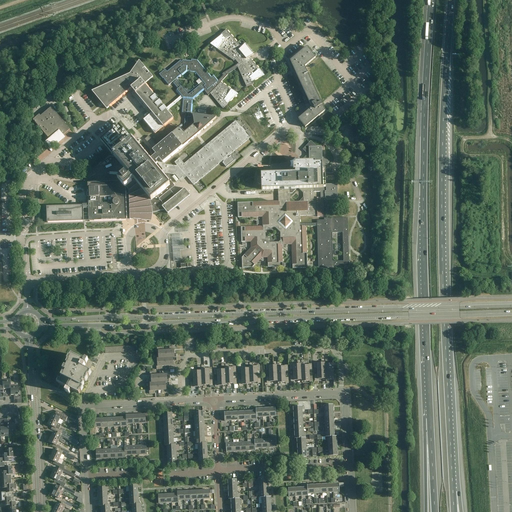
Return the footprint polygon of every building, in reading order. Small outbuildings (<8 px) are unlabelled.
[(238,64),(236,65),(238,68),(247,87),(253,84),(252,81),(264,76),(264,75),(263,76),(258,71),(260,70),(252,61),(249,57),(254,54),(245,43),(241,48),(227,30),(221,35),(210,44),(211,45),(212,43),(218,47),(217,49),(234,61),(235,60),(238,64)] [(298,119),(299,120),(305,128),(326,111),(310,78),(305,67),(316,58),(307,47),(290,61),(298,78),(312,108),(298,119)] [(52,61),(55,68),(56,70),(60,68),(65,66),(61,57),(52,61)] [(166,107),(145,81),(153,74),(139,58),(130,71),(126,73),(91,88),(102,104),(103,105),(107,109),(131,88),(132,90),(133,91),(151,111),(143,117),(155,131),(163,124),(173,115),(169,111),(182,98),(181,96),(166,107)] [(231,91),(232,90),(221,82),(228,75),(227,74),(238,68),(236,65),(222,74),(223,76),(218,81),(213,76),(211,77),(197,60),(191,60),(191,61),(183,60),(181,62),(180,61),(167,72),(165,69),(159,74),(169,86),(172,83),(178,89),(176,91),(181,96),(182,98),(183,99),(182,113),(185,113),(185,117),(184,117),(184,114),(179,113),(178,122),(181,122),(183,123),(184,120),(185,120),(184,128),(182,130),(184,132),(188,130),(186,128),(187,117),(191,117),(191,112),(192,113),(192,110),(193,105),(192,105),(193,100),(204,90),(205,91),(209,95),(208,96),(209,96),(210,94),(223,109),(228,104),(227,104),(238,95),(238,94),(236,95),(231,91)] [(39,115),(33,120),(50,140),(53,137),(57,141),(59,139),(60,141),(64,138),(62,135),(70,129),(51,107),(41,116),(39,115)] [(88,184),(89,204),(89,209),(89,221),(127,220),(130,220),(130,215),(134,215),(135,215),(135,216),(135,217),(136,217),(137,217),(138,217),(139,217),(139,216),(140,216),(140,215),(153,215),(153,213),(165,210),(157,201),(170,190),(175,186),(169,179),(170,174),(176,176),(179,180),(185,175),(177,165),(176,166),(164,165),(163,163),(216,118),(193,114),(194,124),(188,130),(184,132),(182,130),(180,127),(157,146),(149,136),(145,139),(153,149),(150,152),(152,157),(149,160),(119,124),(100,140),(126,170),(125,171),(125,174),(121,178),(123,181),(121,182),(122,182),(121,182),(88,184)] [(227,128),(207,145),(184,164),(179,159),(175,163),(177,165),(185,175),(194,185),(223,161),(224,162),(223,163),(226,168),(235,160),(231,156),(228,158),(227,157),(250,138),(249,137),(243,131),(236,121),(229,127),(227,128)] [(360,123),(357,123),(352,123),(353,139),(361,138),(360,123)] [(304,159),(308,163),(308,165),(301,173),(301,174),(288,174),(286,172),(278,172),(276,174),(261,174),(261,177),(259,177),(258,179),(258,183),(259,185),(261,184),(262,190),(278,190),(279,202),(268,202),(237,203),(238,218),(262,217),(263,227),(241,227),(241,242),(251,242),(251,248),(242,258),(242,268),(252,268),(261,258),(268,258),(268,267),(283,267),(282,245),(292,244),(292,269),(307,268),(306,227),(317,226),(319,270),(349,269),(349,257),(348,218),(324,219),(324,220),(317,221),(317,224),(300,224),(300,216),(317,216),(317,217),(323,217),(323,198),(325,198),(327,200),(338,200),(337,184),(326,185),(326,187),(322,187),(322,176),(327,176),(333,176),(333,173),(333,169),(329,169),(322,170),(322,166),(324,166),(328,162),(324,159),(322,159),(322,147),(315,147),(315,146),(311,142),(304,150),(308,153),(308,155),(304,159)] [(284,155),(287,155),(287,148),(290,148),(290,145),(278,145),(278,157),(284,157),(284,155)] [(369,166),(367,167),(371,172),(376,166),(373,162),(371,161),(368,165),(369,166)] [(190,195),(185,188),(175,196),(170,190),(157,201),(165,210),(168,214),(190,195)] [(47,223),(84,221),(84,217),(86,217),(89,216),(89,213),(84,213),(84,209),(89,209),(89,204),(83,205),(83,206),(47,207),(47,223)] [(174,262),(181,261),(180,249),(183,249),(182,233),(172,235),(174,262)] [(167,358),(166,350),(163,350),(163,347),(157,348),(157,351),(158,351),(159,358),(159,359),(165,358),(167,358)] [(173,358),(175,358),(174,350),(176,350),(175,347),(169,347),(169,350),(166,350),(167,358),(173,358)] [(67,388),(65,392),(69,394),(71,391),(69,390),(69,389),(79,394),(81,391),(80,390),(82,387),(81,387),(86,378),(87,378),(89,375),(88,375),(90,372),(87,370),(91,364),(87,362),(88,360),(86,358),(84,361),(71,355),(70,358),(71,358),(69,361),(69,362),(65,371),(66,372),(63,377),(62,377),(59,383),(67,388)] [(159,359),(159,358),(157,358),(158,366),(156,366),(157,370),(163,369),(162,366),(166,366),(165,358),(159,359)] [(165,358),(166,366),(169,366),(169,369),(175,369),(175,365),(174,366),(173,358),(167,358),(165,358)] [(325,371),(325,363),(317,364),(317,362),(314,363),(314,368),(317,368),(317,371),(325,371)] [(325,365),(325,371),(325,372),(333,372),(333,369),(336,369),(336,363),(333,363),(333,364),(325,365)] [(293,370),(293,373),(301,372),(301,366),(301,364),(293,365),(293,364),(290,364),(290,370),(293,370)] [(309,365),(301,366),(301,372),(301,374),(309,373),(309,370),(312,370),(312,364),(309,364),(309,365)] [(249,375),(258,375),(257,371),(260,371),(260,365),(257,365),(257,367),(249,367),(249,368),(249,375)] [(277,367),(277,366),(269,366),(269,365),(266,365),(266,371),(269,371),(269,374),(277,373),(277,367)] [(277,375),(285,375),(285,371),(288,371),(288,365),(285,365),(285,367),(277,367),(277,373),(277,375)] [(225,376),(234,376),(233,373),(236,372),(236,366),(233,367),(233,368),(225,368),(225,370),(225,376)] [(201,377),(209,377),(209,374),(212,374),(212,368),(209,368),(209,369),(201,369),(201,371),(201,377)] [(249,368),(241,369),(241,368),(238,368),(238,374),(241,374),(242,377),(250,376),(249,375),(249,368)] [(225,370),(217,370),(217,369),(214,369),(214,375),(217,375),(218,378),(226,378),(225,376),(225,370)] [(201,371),(193,371),(193,370),(190,370),(190,376),(193,376),(194,379),(201,379),(201,377),(201,371)] [(166,382),(166,383),(167,382),(167,375),(168,374),(168,371),(162,371),(162,374),(159,375),(159,383),(166,382)] [(326,379),(325,372),(325,371),(317,371),(317,375),(314,375),(315,381),(318,381),(318,379),(326,379)] [(151,383),(158,383),(159,383),(159,375),(156,375),(156,372),(150,372),(150,375),(151,375),(151,383)] [(302,380),(301,374),(301,372),(293,373),(293,376),(290,376),(291,382),(294,382),(294,381),(302,380)] [(333,372),(325,372),(326,379),(326,380),(333,380),(333,381),(337,381),(337,375),(334,375),(333,372)] [(270,382),(278,382),(277,375),(277,373),(269,374),(269,377),(266,377),(267,383),(270,383),(270,382)] [(310,377),(309,373),(301,374),(302,380),(302,382),(309,381),(309,383),(313,382),(313,376),(310,377)] [(250,383),(258,383),(258,384),(261,384),(261,378),(258,378),(258,375),(249,375),(250,376),(250,383)] [(286,378),(285,375),(277,375),(278,382),(278,383),(285,383),(285,384),(289,384),(289,378),(286,378)] [(226,384),(234,384),(234,385),(237,385),(237,379),(234,379),(234,376),(225,376),(226,378),(226,384)] [(250,376),(242,377),(242,380),(239,380),(239,386),(242,386),(242,385),(250,385),(250,383),(250,376)] [(202,385),(210,385),(210,386),(213,386),(213,380),(210,380),(209,377),(201,377),(201,379),(202,385)] [(226,378),(218,378),(218,381),(215,381),(215,387),(218,387),(218,386),(226,386),(226,384),(226,378)] [(201,379),(194,379),(194,382),(191,383),(191,389),(194,389),(194,387),(202,387),(202,385),(201,379)] [(11,395),(10,380),(2,380),(3,397),(6,397),(6,389),(10,389),(10,395),(11,395)] [(10,380),(11,395),(15,395),(15,397),(18,397),(18,386),(10,386),(10,380)] [(158,383),(158,391),(162,391),(162,394),(168,393),(168,390),(166,390),(166,383),(166,382),(159,383),(158,383)] [(158,391),(158,383),(151,383),(150,383),(150,391),(149,391),(149,394),(155,394),(155,391),(158,391)] [(19,412),(19,418),(19,420),(15,420),(15,433),(16,433),(15,429),(23,429),(22,408),(14,409),(14,412),(19,412)] [(275,408),(269,408),(269,417),(278,417),(278,412),(276,412),(275,408)] [(52,414),(50,419),(58,423),(60,419),(66,422),(68,416),(58,411),(56,416),(52,414)] [(148,423),(148,419),(146,419),(145,414),(139,415),(139,424),(148,423)] [(8,433),(15,433),(15,420),(15,424),(11,424),(10,416),(7,416),(7,419),(8,436),(8,433)] [(61,425),(58,423),(50,419),(47,424),(52,426),(51,429),(58,432),(62,434),(62,433),(63,431),(59,429),(61,425)] [(61,442),(63,438),(70,441),(72,439),(62,433),(62,434),(58,432),(57,434),(53,432),(51,437),(59,441),(61,442)] [(269,448),(269,439),(263,439),(263,436),(261,436),(261,439),(262,439),(262,448),(269,448)] [(69,454),(70,452),(57,445),(59,441),(51,437),(48,442),(53,444),(52,446),(59,449),(69,454)] [(269,439),(269,448),(277,448),(276,444),(279,444),(279,439),(276,440),(276,439),(269,439)] [(234,452),(233,443),(228,443),(228,440),(225,440),(225,444),(226,444),(226,452),(234,452)] [(125,456),(132,455),(132,446),(126,446),(126,445),(127,445),(127,442),(124,443),(125,449),(125,456)] [(139,446),(139,455),(147,454),(147,451),(150,451),(149,446),(146,446),(146,445),(139,446)] [(0,454),(1,454),(1,455),(7,454),(8,457),(11,457),(16,457),(15,449),(5,449),(5,452),(2,452),(2,451),(0,451),(0,454)] [(75,457),(69,454),(59,449),(58,451),(54,450),(52,454),(60,459),(62,454),(74,460),(75,457)] [(0,459),(3,459),(3,463),(6,462),(11,462),(11,457),(8,457),(7,454),(1,455),(1,457),(0,456),(0,459)] [(64,469),(65,466),(58,463),(60,459),(52,454),(49,459),(54,462),(53,464),(60,467),(64,469)] [(0,469),(0,472),(7,472),(7,475),(10,475),(15,475),(15,467),(11,467),(7,467),(5,467),(5,469),(2,469),(1,469),(0,469)] [(53,472),(61,476),(63,472),(74,477),(76,475),(64,469),(60,467),(59,469),(55,467),(53,472)] [(0,474),(0,475),(1,480),(11,480),(10,475),(7,475),(7,472),(0,472),(0,474)] [(64,487),(65,486),(66,484),(59,480),(61,476),(53,472),(50,477),(55,479),(54,481),(61,485),(64,487)] [(11,480),(1,480),(1,486),(0,485),(0,488),(8,488),(7,485),(11,485),(11,484),(11,480)] [(6,491),(6,493),(8,493),(13,493),(13,489),(16,489),(16,484),(11,484),(11,485),(7,485),(8,488),(0,488),(0,491),(3,491),(6,491)] [(54,490),(62,494),(64,490),(74,495),(76,492),(65,486),(64,487),(61,485),(60,487),(56,485),(54,490)] [(287,497),(295,497),(295,488),(288,488),(288,493),(286,493),(287,497)] [(66,504),(67,501),(60,498),(62,494),(54,490),(51,495),(56,497),(55,499),(62,502),(61,502),(65,504),(66,504)] [(6,493),(0,493),(0,501),(5,501),(5,498),(8,498),(8,493),(6,493)] [(157,504),(165,504),(165,494),(158,495),(159,499),(156,500),(157,504)] [(13,497),(8,498),(5,498),(5,501),(0,501),(0,504),(0,503),(3,504),(3,506),(8,506),(10,506),(10,502),(13,502),(13,497)] [(0,507),(0,510),(15,510),(15,507),(20,507),(20,502),(13,502),(10,502),(10,506),(8,506),(8,508),(5,508),(0,507)] [(55,507),(63,511),(65,507),(70,510),(72,507),(66,504),(65,504),(61,502),(61,504),(57,502),(55,507)]
